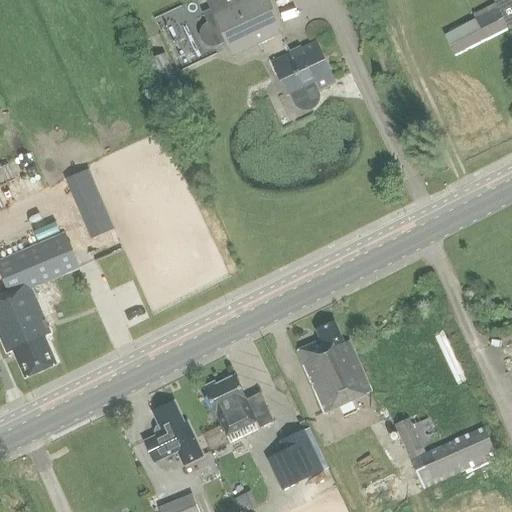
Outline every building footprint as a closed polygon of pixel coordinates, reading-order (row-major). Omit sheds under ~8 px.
[(264,0),(208,0),(206,1),(210,10),(203,13),(207,24),(204,25),(202,27),(200,30),(199,33),(199,36),(200,40),(201,42),(203,45),(206,47),(209,48),(212,48),(215,48),(225,43),(230,52),(279,29),(264,0)] [(511,0),(502,0),(473,16),(475,21),(444,37),(455,57),(511,27),(511,0)] [(293,104),(294,103),(299,108),(305,110),(311,109),(316,104),(318,98),(317,92),(333,83),(314,43),(272,63),(287,95),(289,95),(293,104)] [(180,88),(164,54),(147,62),(164,96),(180,88)] [(94,133),(66,141),(71,161),(100,153),(94,133)] [(100,200),(82,208),(95,238),(113,230),(100,200)] [(80,268),(65,234),(0,261),(0,274),(8,294),(0,297),(0,338),(4,347),(7,354),(10,353),(13,351),(16,356),(25,378),(56,365),(44,338),(51,335),(31,289),(80,268)] [(370,393),(348,343),(345,344),(334,322),(315,331),(320,341),(296,351),(301,363),(323,415),(370,393)] [(206,390),(205,391),(226,436),(256,421),(260,429),(274,423),(267,408),(253,415),(234,377),(215,386),(214,383),(205,388),(206,390)] [(183,467),(203,457),(187,422),(184,424),(174,402),(152,412),(159,427),(156,428),(155,432),(157,436),(144,442),(154,463),(177,452),(183,467)] [(484,428),(443,446),(429,414),(425,416),(426,419),(420,421),(418,416),(396,425),(424,490),(497,458),(484,428)] [(269,461),(283,489),(320,471),(302,433),(282,443),(287,453),(269,461)] [(158,508),(159,511),(199,511),(192,494),(158,508)]
